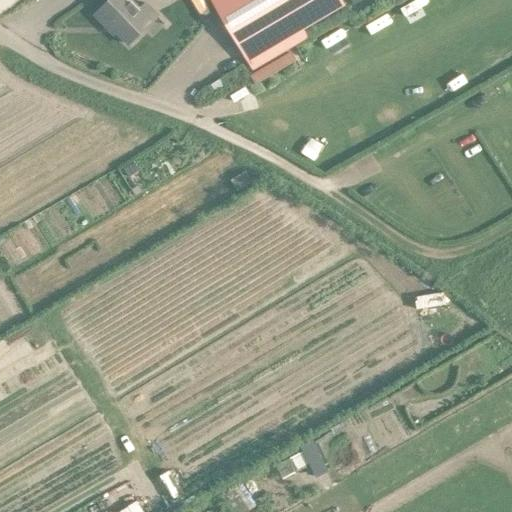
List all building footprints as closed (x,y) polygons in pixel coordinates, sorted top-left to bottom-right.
[(132,0),(110,0),(95,15),(107,28),(110,25),(130,45),(159,17),(146,3),(140,9),(132,0)] [(206,0),(204,0),(194,6),(202,19),(214,12),(206,0)] [(216,0),(259,70),(296,48),(291,38),(348,3),(346,0),(216,0)] [(220,84),(216,78),(208,83),(212,90),(220,84)] [(131,160),(121,167),(126,174),(136,168),(131,160)] [(242,169),(227,178),(234,189),(249,180),(242,169)] [(124,179),(133,193),(139,189),(135,182),(132,184),(127,177),(124,179)] [(307,462),(300,450),(290,456),(296,467),(307,462)] [(166,466),(93,507),(96,511),(159,511),(184,498),(166,466)]
